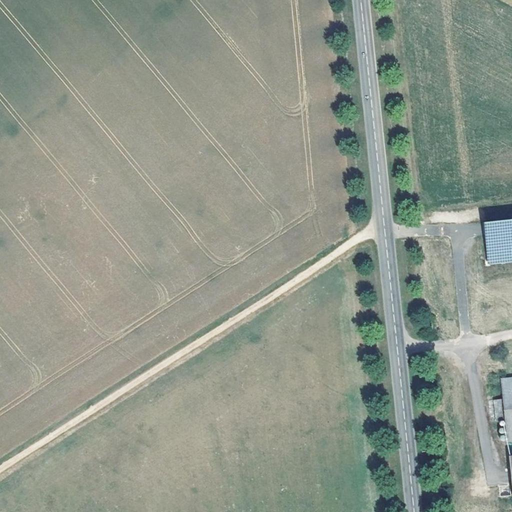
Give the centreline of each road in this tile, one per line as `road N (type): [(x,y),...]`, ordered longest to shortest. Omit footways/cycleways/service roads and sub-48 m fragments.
road 1 (tertiary): [(360,0),(417,511)]
road 2 (track): [(383,225),(0,473)]
road 3 (track): [(394,0),(423,229),(384,232)]
